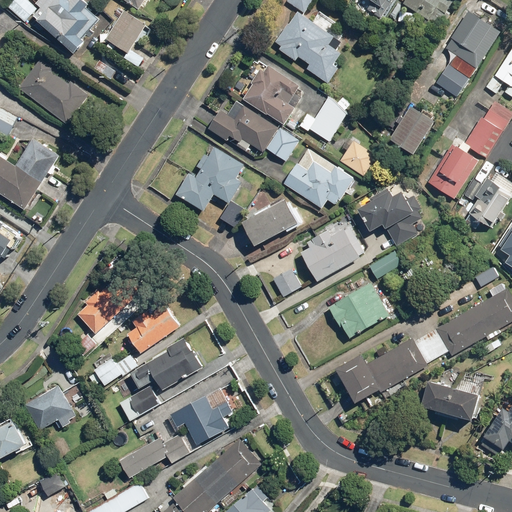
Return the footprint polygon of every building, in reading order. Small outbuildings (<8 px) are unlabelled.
[(27,23),(39,9),(29,0),(15,0),(9,7),(27,23)] [(85,40),(102,20),(90,9),(93,6),(86,0),(43,0),(39,4),(44,8),(36,16),(41,21),(41,22),(78,55),(89,43),(85,40)] [(126,0),(142,10),(148,0),(126,0)] [(313,0),(290,0),(289,3),(306,13),(313,0)] [(381,18),(392,0),(364,0),(361,6),(381,18)] [(451,0),(409,0),(407,4),(438,26),(455,3),(451,0)] [(134,50),(149,26),(127,12),(109,40),(130,53),(131,54),(134,50)] [(296,12),(275,42),(282,47),(279,51),(296,62),(298,58),(309,65),(306,69),(328,84),(339,69),(334,66),(342,55),(337,51),(342,43),(296,12)] [(447,48),(478,68),(501,33),(470,12),(447,48)] [(130,53),(126,58),(141,68),(147,59),(134,50),(131,54),(130,53)] [(511,51),(496,77),(511,87),(511,51)] [(43,59),(21,88),(69,124),(91,96),(72,82),(71,84),(53,72),(56,69),(43,59)] [(469,79),(450,66),(438,83),(457,96),(469,79)] [(301,87),(269,67),(265,73),(261,70),(252,84),(253,85),(243,101),(267,116),(268,115),(285,126),(296,110),(289,105),(301,87)] [(329,97),(309,129),(330,143),(348,115),(329,97)] [(279,128),(237,101),(228,116),(220,111),(208,130),(227,141),(230,137),(240,143),(242,140),(263,153),(279,128)] [(480,153),(498,127),(505,131),(511,119),(511,111),(496,102),(468,145),(480,153)] [(413,107),(392,139),(415,154),(436,123),(413,107)] [(20,118),(1,108),(0,109),(0,131),(10,137),(20,118)] [(280,129),(267,149),(287,162),(300,141),(280,129)] [(64,158),(38,140),(20,168),(0,155),(0,192),(29,212),(64,158)] [(355,140),(341,161),(364,176),(378,156),(355,140)] [(453,145),(430,182),(456,198),(479,161),(453,145)] [(189,174),(176,196),(205,213),(215,196),(230,205),(242,183),(236,180),(245,165),(214,148),(196,179),(189,174)] [(284,185),(322,210),(328,201),(335,206),(339,200),(341,202),(355,180),(336,168),(332,174),(314,162),(308,171),(298,165),(284,185)] [(492,228),(511,196),(511,193),(493,181),(471,215),(492,228)] [(400,187),(360,209),(374,235),(389,227),(397,244),(419,234),(414,224),(427,217),(414,196),(407,200),(400,187)] [(229,206),(221,219),(236,228),(247,210),(234,202),(231,207),(229,206)] [(298,225),(285,202),(245,223),(258,247),(298,225)] [(4,236),(15,219),(0,209),(0,235),(1,234),(4,236)] [(301,251),(318,281),(366,255),(349,224),(301,251)] [(511,228),(501,246),(511,253),(511,254),(507,262),(511,265),(511,228)] [(372,266),(379,278),(402,265),(394,253),(372,266)] [(483,288),(501,277),(494,266),(476,276),(483,288)] [(292,270),(274,280),(284,297),(302,287),(292,270)] [(117,281),(81,315),(98,333),(134,299),(117,281)] [(351,338),(390,314),(372,284),(333,308),(351,338)] [(438,328),(453,355),(511,321),(511,294),(508,288),(438,328)] [(138,327),(129,333),(143,353),(182,325),(168,305),(153,316),(149,310),(134,321),(138,327)] [(357,405),(429,365),(410,331),(337,370),(357,405)] [(88,333),(73,345),(82,356),(97,343),(88,333)] [(170,350),(136,369),(143,382),(157,374),(165,389),(198,371),(192,360),(197,357),(186,337),(168,347),(170,350)] [(113,357),(95,369),(106,385),(123,374),(124,375),(139,365),(131,354),(117,364),(113,357)] [(73,379),(63,385),(73,402),(83,395),(73,379)] [(429,382),(422,406),(474,421),(481,396),(429,382)] [(60,384),(26,404),(41,429),(59,419),(64,426),(72,421),(71,419),(78,415),(60,384)] [(152,385),(121,402),(131,420),(162,403),(152,385)] [(207,394),(172,414),(179,427),(188,422),(200,444),(232,427),(226,416),(234,412),(227,398),(214,406),(207,394)] [(501,457),(511,441),(511,407),(510,411),(505,408),(482,444),(501,457)] [(18,420),(0,429),(0,451),(4,458),(31,444),(18,420)] [(120,460),(131,478),(170,456),(173,463),(192,452),(181,433),(164,442),(161,436),(120,460)] [(61,439),(54,443),(62,457),(69,452),(61,439)] [(177,500),(162,511),(208,511),(263,464),(241,439),(175,497),(177,500)] [(58,472),(42,482),(50,496),(67,485),(58,472)] [(140,481),(88,510),(88,511),(123,511),(149,498),(140,481)] [(259,484),(227,511),(269,511),(268,510),(272,507),(266,501),(270,497),(259,484)]
